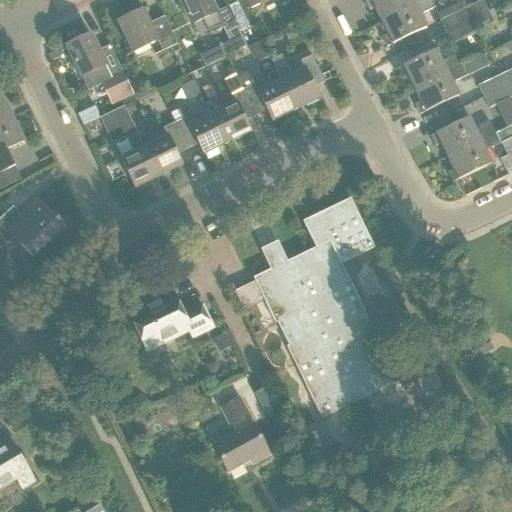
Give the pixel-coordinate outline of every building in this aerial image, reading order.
[(209,0),(178,0),(191,26),(203,20),(211,35),(224,29),(209,0)] [(244,0),(250,11),(261,5),(258,0),(244,0)] [(365,0),(364,1),(369,11),(375,8),(381,21),(425,0),(365,0)] [(382,37),(387,47),(426,28),(420,15),(435,8),(431,0),(425,0),(381,21),(387,35),(382,37)] [(466,22),(488,12),(483,0),(461,11),(466,22)] [(143,10),(117,23),(133,54),(150,46),(155,57),(178,46),(164,17),(149,24),(143,10)] [(466,22),(461,11),(440,21),(446,32),(466,22)] [(466,22),(472,33),(494,23),(488,12),(466,22)] [(466,22),(446,32),(452,43),(472,33),(466,22)] [(235,52),(246,46),(237,28),(226,34),(235,52)] [(91,35),(66,47),(87,91),(101,83),(112,106),(133,95),(110,46),(98,52),(91,35)] [(218,47),(200,56),(205,67),(224,58),(218,47)] [(408,76),(414,89),(463,65),(458,55),(442,62),(436,50),(397,69),(402,79),(408,76)] [(304,68),(280,80),(295,110),(319,99),(313,87),(324,82),(311,56),(300,61),(304,68)] [(468,76),(463,65),(414,89),(421,103),(415,105),(420,115),(459,96),(452,83),(468,76)] [(505,87),(511,83),(511,69),(499,76),(505,87)] [(266,110),(272,122),(295,110),(280,80),(276,71),(267,75),(271,84),(257,91),(253,84),(246,87),(242,89),(255,116),(266,110)] [(249,75),(242,79),(246,87),(253,84),(249,75)] [(505,87),(499,76),(478,86),(484,97),(505,87)] [(210,85),(202,89),(208,102),(216,98),(210,85)] [(505,87),(484,97),(489,109),(510,99),(505,87)] [(207,103),(227,144),(250,133),(245,121),(255,116),(242,89),(231,95),(235,102),(220,109),(215,99),(207,103)] [(0,122),(11,117),(0,94),(0,122)] [(198,144),(203,155),(227,144),(207,103),(195,109),(200,119),(188,125),(180,110),(170,115),(174,122),(187,149),(198,144)] [(127,137),(134,151),(120,158),(135,189),(158,177),(143,147),(124,107),(100,118),(113,144),(127,137)] [(15,124),(11,117),(0,122),(0,172),(13,166),(5,151),(23,142),(21,137),(25,135),(18,122),(15,124)] [(475,131),(469,118),(430,137),(435,147),(441,144),(447,157),(501,131),(505,129),(499,119),(492,123),(475,131)] [(143,147),(158,177),(182,166),(176,154),(187,149),(174,122),(162,128),(166,135),(143,147)] [(448,174),(452,183),(491,164),(486,152),(502,144),(502,143),(511,137),(511,133),(509,127),(505,129),(501,131),(447,157),(454,171),(448,174)] [(398,382),(369,321),(341,263),(373,248),(350,200),(303,222),(315,248),(286,262),(281,251),(265,259),(270,270),(253,278),(255,282),(235,291),(243,310),(264,300),(275,324),(277,322),(290,346),(287,347),(322,419),(398,382)] [(14,239),(33,258),(65,228),(39,201),(23,217),(13,206),(0,218),(0,251),(1,252),(14,239)] [(172,294),(129,315),(147,350),(189,329),(193,336),(212,327),(201,305),(182,314),(172,294)] [(277,409),(266,390),(255,396),(266,416),(277,409)] [(232,425),(237,434),(214,446),(227,472),(251,459),(253,464),(269,455),(252,425),(250,426),(246,418),(248,417),(238,399),(220,409),(229,427),(232,425)] [(422,431),(416,419),(402,427),(407,438),(422,431)] [(398,429),(383,435),(387,445),(402,439),(398,429)] [(0,488),(16,478),(23,490),(36,482),(9,437),(0,442),(0,488)]
